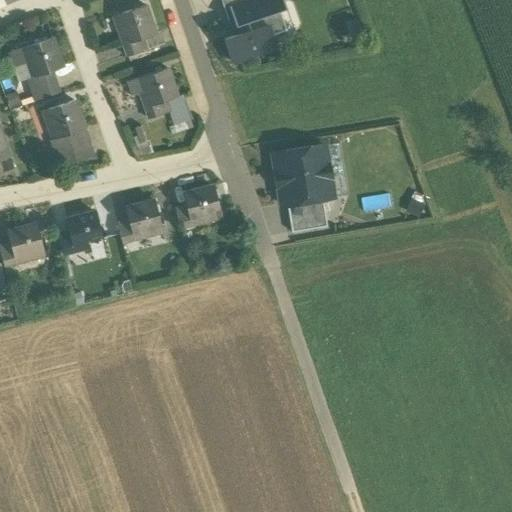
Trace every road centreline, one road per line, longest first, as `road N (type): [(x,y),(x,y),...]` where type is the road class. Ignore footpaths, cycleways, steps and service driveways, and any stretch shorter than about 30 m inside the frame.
road 1 (track): [(357,511),(267,256)]
road 2 (residential): [(65,0),(128,178)]
road 3 (residential): [(233,160),(179,0)]
road 4 (residential): [(0,198),(128,178)]
